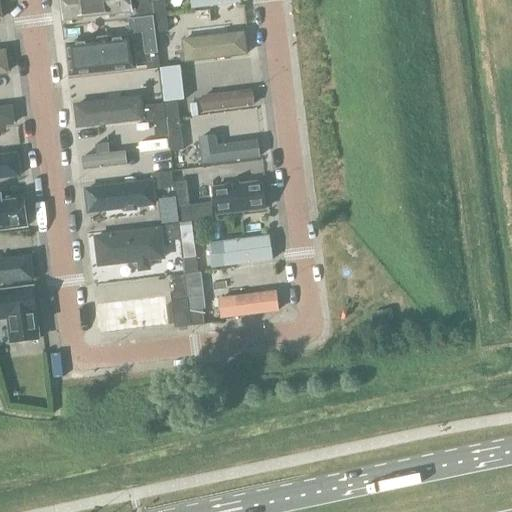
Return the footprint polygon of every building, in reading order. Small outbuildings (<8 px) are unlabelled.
[(62,0),(63,15),(131,14),(131,0),(62,0)] [(164,0),(157,0),(152,1),(154,17),(166,15),(164,0)] [(135,7),(136,18),(152,16),(151,5),(135,7)] [(166,15),(154,17),(156,33),(168,32),(166,15)] [(152,16),(136,18),(127,19),(128,20),(130,35),(141,34),(147,70),(159,69),(152,17),(152,16)] [(245,28),(183,38),(187,62),(249,52),(245,28)] [(129,44),(70,45),(71,70),(130,69),(129,44)] [(0,75),(9,74),(7,47),(0,47),(0,75)] [(184,100),(180,67),(160,69),(164,103),(184,100)] [(251,87),(201,94),(204,111),(254,104),(251,87)] [(166,120),(179,119),(177,102),(164,104),(166,120)] [(0,126),(14,126),(13,103),(0,103),(0,126)] [(153,122),(165,120),(163,104),(143,107),(145,123),(153,122)] [(179,119),(166,120),(168,136),(167,136),(169,152),(183,150),(179,118),(179,119)] [(165,120),(153,122),(155,138),(167,136),(165,120)] [(199,135),(204,165),(260,155),(257,137),(219,143),(217,132),(199,135)] [(84,166),(128,162),(127,149),(111,150),(111,142),(95,143),(96,153),(83,154),(84,166)] [(173,188),(171,172),(160,173),(151,174),(153,190),(173,188)] [(263,181),(218,183),(219,212),(265,210),(263,181)] [(177,208),(179,223),(179,224),(191,222),(213,219),(211,203),(189,205),(186,182),(174,183),(177,208)] [(162,224),(178,222),(175,198),(159,200),(162,224)] [(168,242),(180,240),(178,224),(166,225),(168,242)] [(192,225),(179,226),(184,259),(196,257),(192,225)] [(271,235),(210,243),(213,268),(275,260),(271,235)] [(32,252),(0,255),(0,282),(35,279),(32,252)] [(186,275),(198,273),(196,257),(184,259),(186,275)] [(198,273),(186,275),(187,287),(199,285),(198,273)] [(184,276),(184,275),(172,277),(174,293),(170,293),(171,301),(171,305),(166,305),(168,325),(174,324),(174,329),(181,328),(190,327),(187,299),(184,276)] [(38,340),(36,287),(0,288),(0,319),(11,319),(12,341),(38,340)] [(219,295),(221,316),(279,311),(277,290),(219,295)] [(204,325),(202,309),(190,310),(192,326),(195,326),(204,325)] [(392,309),(372,313),(376,330),(396,326),(392,309)]
